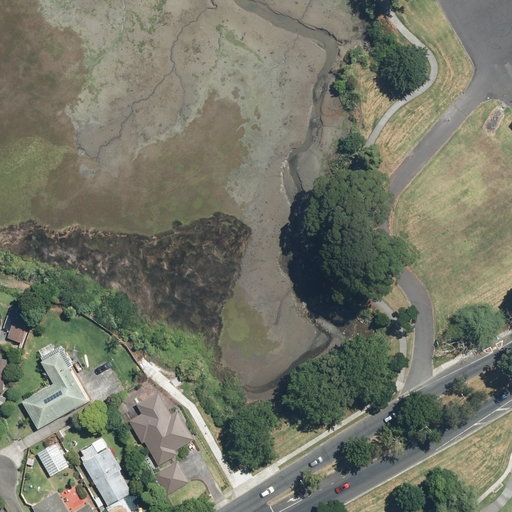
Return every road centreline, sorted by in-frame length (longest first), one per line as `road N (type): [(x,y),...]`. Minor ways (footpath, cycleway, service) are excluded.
road 1 (secondary): [(250,503),(511,349)]
road 2 (secondary): [(511,385),(296,511)]
